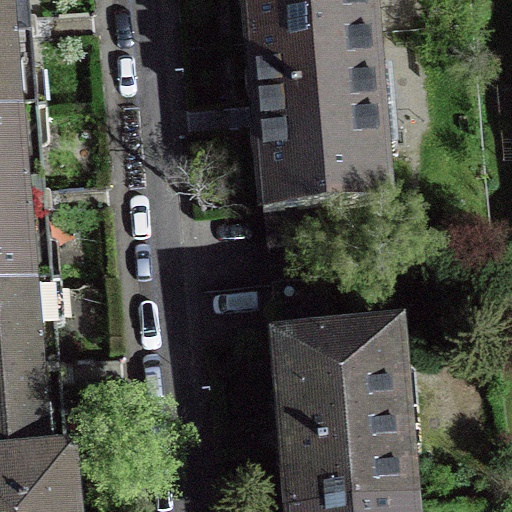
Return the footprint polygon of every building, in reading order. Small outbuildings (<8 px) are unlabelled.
[(26,0),(0,0),(0,120),(36,118),(29,32),(26,0)] [(251,44),(374,34),(370,0),(250,0),(252,10),(248,11),(251,44)] [(378,81),(374,34),(251,44),(254,78),(258,78),(261,118),(264,159),(260,159),(270,271),(329,266),(324,209),(388,203),(384,155),(378,156),(372,81),(378,81)] [(36,118),(0,120),(0,295),(51,291),(44,205),(36,118)] [(284,438),(290,511),(310,511),(413,503),(409,457),(403,457),(397,382),(403,381),(399,334),(335,339),(330,282),(271,287),(284,438)] [(58,369),(51,291),(0,295),(0,469),(71,464),(71,462),(65,462),(58,369)] [(0,469),(0,511),(75,511),(71,464),(0,469)] [(413,511),(413,503),(310,511),(413,511)]
